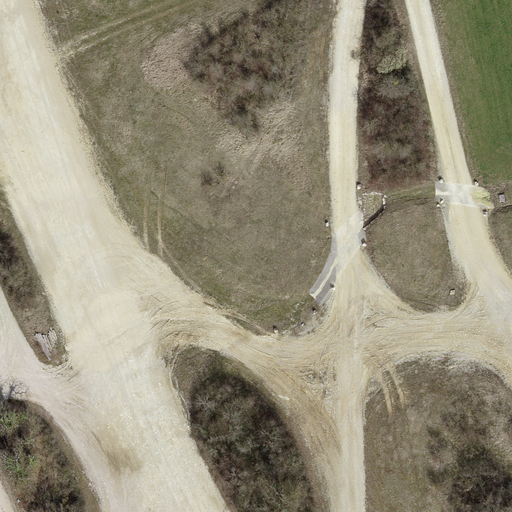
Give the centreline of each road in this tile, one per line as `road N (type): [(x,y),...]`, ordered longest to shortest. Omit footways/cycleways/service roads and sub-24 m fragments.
road 1 (track): [(3,0),(33,119),(104,331),(178,511)]
road 2 (track): [(352,0),(339,93),(348,511)]
road 3 (track): [(104,331),(190,324),(284,369),(343,369),(511,327)]
road 4 (track): [(511,308),(478,283),(415,0)]
road 5 (track): [(0,374),(17,369),(143,427)]
